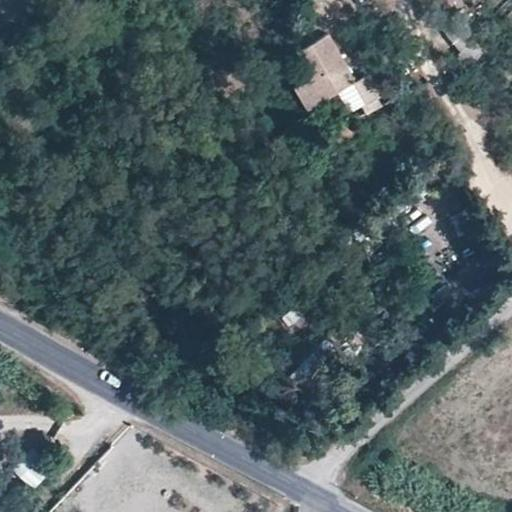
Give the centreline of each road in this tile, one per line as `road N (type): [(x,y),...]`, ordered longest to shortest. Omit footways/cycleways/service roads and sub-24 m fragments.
road 1 (tertiary): [(311,494),(0,327)]
road 2 (unclassified): [(311,494),(511,311)]
